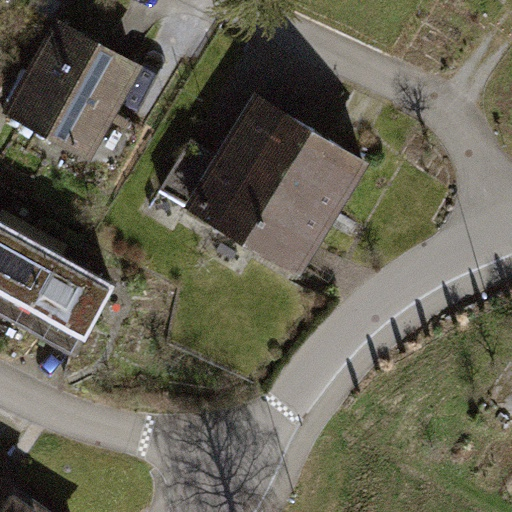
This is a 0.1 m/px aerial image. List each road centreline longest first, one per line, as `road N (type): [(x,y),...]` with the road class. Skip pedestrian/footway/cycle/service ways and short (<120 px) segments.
road 1 (residential): [(511,217),(381,292),(294,407),(226,471)]
road 2 (residential): [(226,471),(0,384)]
